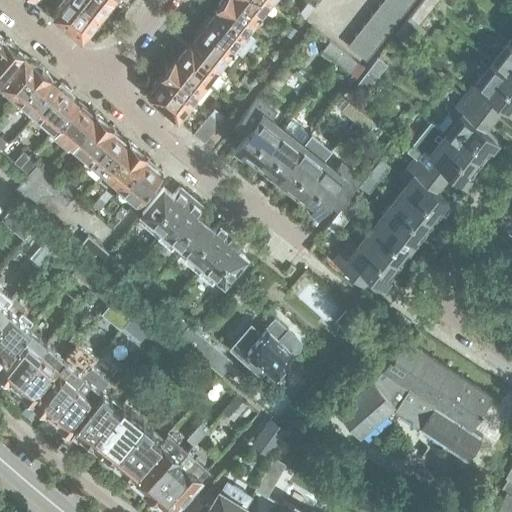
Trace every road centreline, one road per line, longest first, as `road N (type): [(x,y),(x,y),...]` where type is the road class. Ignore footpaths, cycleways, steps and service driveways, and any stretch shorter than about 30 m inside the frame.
road 1 (residential): [(101,83),(300,250)]
road 2 (residential): [(511,356),(463,326),(438,296),(448,264),(511,184)]
road 3 (residential): [(0,0),(101,83)]
